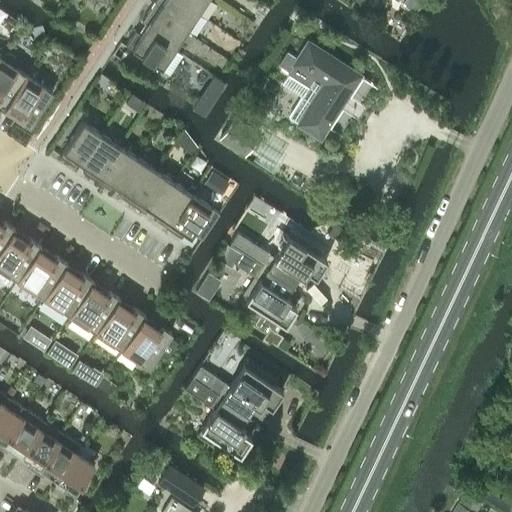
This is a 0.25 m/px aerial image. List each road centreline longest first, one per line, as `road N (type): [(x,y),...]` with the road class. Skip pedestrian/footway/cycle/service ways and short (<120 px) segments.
road 1 (unclassified): [(308,511),(511,85)]
road 2 (primary): [(353,511),(511,174)]
road 3 (residential): [(147,283),(0,189)]
